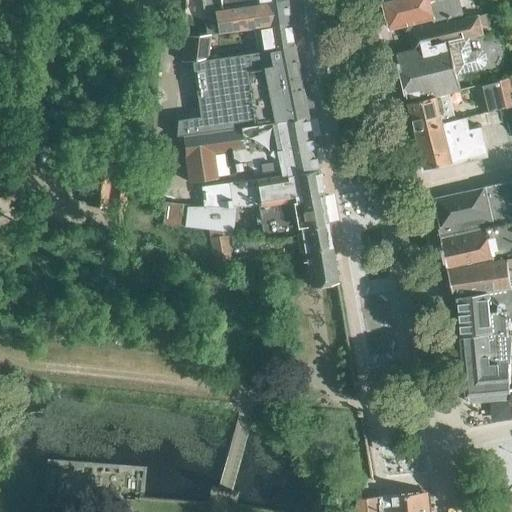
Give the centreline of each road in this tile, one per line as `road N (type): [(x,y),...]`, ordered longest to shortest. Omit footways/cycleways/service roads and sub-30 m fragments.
road 1 (tertiary): [(439,432),(426,408),(383,189)]
road 2 (tertiary): [(383,189),(346,0)]
road 3 (residential): [(383,189),(511,163)]
